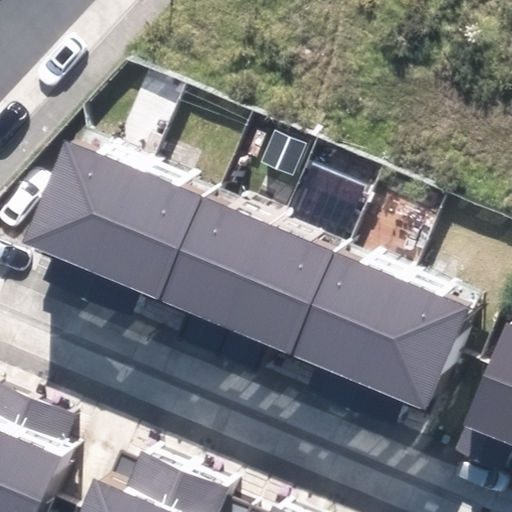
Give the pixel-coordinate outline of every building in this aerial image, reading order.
[(23,246),(89,273),(134,168),(67,140),(23,246)] [(159,302),(203,197),(134,168),(89,273),(159,302)] [(226,330),(270,225),(203,197),(159,302),(226,330)] [(226,330),(295,359),(339,254),(270,225),(226,330)] [(363,387),(408,282),(339,253),(339,254),(295,359),(363,387)] [(363,387),(426,412),(470,308),(408,282),(363,387)] [(511,326),(506,325),(464,425),(511,444),(511,326)] [(0,453),(25,397),(0,386),(0,453)] [(25,397),(0,453),(0,511),(39,511),(79,421),(25,397)] [(113,444),(83,511),(165,511),(182,473),(113,444)] [(182,473),(165,511),(242,511),(247,501),(182,473)] [(273,511),(247,501),(242,511),(273,511)]
